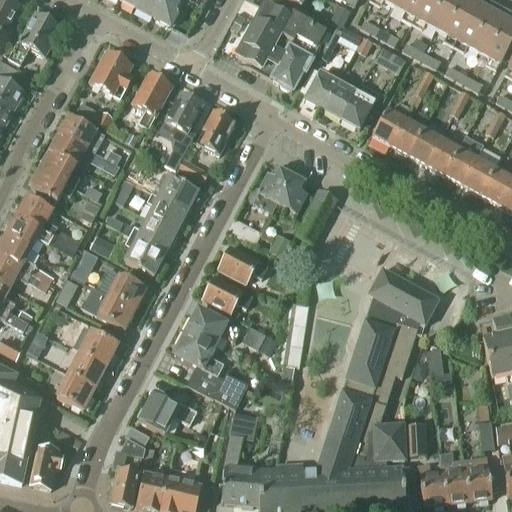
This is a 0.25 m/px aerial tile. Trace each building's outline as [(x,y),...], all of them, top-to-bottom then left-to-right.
[(0,0),(0,54),(9,39),(4,37),(19,10),(0,0)] [(118,0),(117,3),(134,13),(141,0),(118,0)] [(141,0),(134,13),(152,22),(163,0),(141,0)] [(163,0),(152,22),(169,31),(186,0),(163,0)] [(279,0),(300,12),(306,1),(310,3),(311,0),(279,0)] [(343,0),(341,5),(353,11),(359,1),(356,0),(343,0)] [(371,0),(392,12),(398,0),(371,0)] [(398,0),(392,12),(413,23),(426,0),(398,0)] [(426,0),(413,23),(435,35),(453,0),(426,0)] [(479,0),(453,0),(435,35),(456,46),(480,1),(479,0)] [(480,1),(456,46),(477,58),(502,12),(480,1)] [(263,8),(234,61),(239,64),(237,68),(262,82),(295,20),(290,16),(287,21),(263,8)] [(340,34),(349,17),(337,11),(328,28),(340,34)] [(511,17),(502,12),(477,58),(499,70),(502,65),(502,64),(511,44),(511,17)] [(34,19),(8,66),(18,72),(28,54),(43,63),(59,32),(34,19)] [(295,20),(262,82),(269,86),(269,84),(279,90),(280,92),(286,96),(288,94),(291,96),(302,77),(304,78),(311,66),(309,65),(325,36),(312,29),(295,20)] [(363,25),(359,33),(376,43),(380,34),(363,25)] [(333,33),(318,61),(326,66),(332,56),(331,55),(336,46),(339,41),(357,51),(361,42),(342,31),(340,36),(333,33)] [(380,34),(376,43),(393,52),(397,43),(380,34)] [(357,51),(354,55),(364,60),(372,47),(361,42),(357,51)] [(511,44),(502,64),(510,68),(511,64),(511,44)] [(405,48),(401,56),(418,66),(422,57),(411,51),(405,48)] [(348,53),(342,64),(348,67),(354,56),(348,53)] [(88,88),(112,102),(113,101),(119,104),(132,81),(127,78),(131,72),(105,57),(88,88)] [(422,57),(418,66),(434,75),(439,66),(422,57)] [(386,73),(397,79),(404,65),(394,59),(386,73)] [(17,76),(0,65),(0,79),(11,86),(17,76)] [(447,71),(443,80),(460,89),(465,80),(458,77),(447,71)] [(303,104),(322,114),(336,89),(341,80),(331,74),(327,81),(318,76),(303,104)] [(412,98),(416,100),(428,78),(423,75),(412,98)] [(428,78),(416,100),(421,103),(432,80),(428,78)] [(147,80),(129,111),(144,119),(137,130),(146,135),(153,123),(153,124),(170,93),(147,80)] [(336,89),(322,114),(339,124),(353,98),(358,89),(341,80),(336,89)] [(465,80),(460,89),(477,99),(482,90),(465,80)] [(0,109),(13,117),(23,98),(0,84),(0,109)] [(353,98),(339,124),(358,134),(377,100),(358,89),(353,98)] [(449,119),(453,121),(464,98),(460,96),(449,119)] [(163,127),(158,138),(170,145),(176,148),(172,155),(170,160),(180,165),(192,143),(186,139),(202,110),(180,98),(164,128),(163,127)] [(464,98),(453,121),(457,123),(469,100),(464,98)] [(511,106),(499,99),(494,108),(511,117),(511,116),(511,106)] [(411,110),(416,113),(421,103),(416,100),(411,110)] [(0,133),(3,135),(13,117),(0,109),(0,133)] [(75,119),(104,135),(111,123),(101,117),(100,119),(81,109),(75,119)] [(386,113),(370,141),(389,151),(404,124),(409,114),(400,109),(395,119),(386,113)] [(488,140),(501,118),(496,115),(484,138),(488,140)] [(201,136),(195,149),(198,150),(198,151),(217,161),(234,130),(219,122),(220,120),(212,116),(201,136)] [(501,118),(488,140),(493,142),(505,120),(501,118)] [(57,139),(93,159),(98,150),(91,146),(96,137),(67,121),(57,139)] [(404,124),(389,151),(407,161),(422,134),(404,124)] [(422,134),(407,161),(424,171),(440,143),(422,134)] [(137,142),(128,137),(123,146),(132,151),(137,142)] [(57,139),(47,157),(76,172),(81,164),(88,168),(93,159),(57,139)] [(440,143),(424,171),(443,181),(458,153),(440,143)] [(458,153),(443,181),(460,191),(476,163),(480,155),(461,146),(458,153)] [(37,175),(73,194),(78,186),(83,176),(76,172),(47,157),(37,175)] [(476,163),(460,191),(478,200),(493,173),(476,163)] [(99,172),(98,173),(113,181),(118,173),(114,170),(103,164),(103,165),(99,172)] [(177,175),(201,188),(206,178),(182,166),(177,175)] [(253,192),(245,206),(270,219),(275,209),(290,181),(274,173),(270,181),(266,179),(258,194),(253,192)] [(493,173),(478,200),(496,210),(511,182),(493,173)] [(37,175),(27,192),(56,208),(61,199),(69,203),(73,194),(37,175)] [(125,185),(138,191),(143,181),(131,175),(125,185)] [(150,199),(149,200),(185,219),(196,197),(166,181),(162,179),(151,200),(150,199)] [(290,181),(275,209),(285,215),(280,224),(290,229),(295,219),(306,201),(301,198),(306,190),(290,181)] [(511,182),(496,210),(511,218),(511,182)] [(121,184),(117,193),(128,199),(133,190),(125,187),(121,184)] [(101,199),(88,192),(84,200),(97,207),(101,199)] [(294,240),(312,249),(335,205),(317,195),(294,240)] [(151,211),(144,224),(174,241),(185,219),(149,200),(145,208),(151,211)] [(14,221),(52,241),(56,234),(46,228),(53,216),(25,201),(14,221)] [(87,206),(78,221),(91,228),(100,213),(87,206)] [(4,240),(31,255),(37,245),(47,251),(47,249),(71,262),(75,254),(60,246),(52,241),(14,221),(4,240)] [(109,221),(104,230),(118,237),(123,228),(109,221)] [(121,239),(127,243),(163,261),(174,241),(144,224),(138,236),(132,233),(126,229),(121,239)] [(241,229),(236,239),(254,249),(260,239),(241,229)] [(64,238),(60,246),(75,254),(79,247),(64,238)] [(276,239),(268,256),(281,263),(289,245),(276,239)] [(0,246),(0,262),(49,290),(53,282),(35,273),(35,272),(25,266),(31,255),(4,240),(0,246)] [(128,254),(122,267),(152,282),(163,261),(127,243),(123,251),(128,254)] [(84,255),(99,263),(104,254),(89,245),(84,255)] [(244,290),(249,280),(259,285),(265,273),(228,253),(216,276),(244,290)] [(83,255),(73,275),(86,282),(97,262),(83,255)] [(0,287),(10,293),(15,284),(26,289),(26,288),(44,298),(49,290),(0,262),(0,287)] [(301,469),(276,470),(274,471),(274,475),(256,475),(257,511),(403,511),(402,473),(385,474),(385,466),(404,465),(402,430),(378,432),(394,382),(401,384),(416,335),(418,328),(423,331),(437,306),(380,275),(367,300),(370,302),(343,385),(344,386),(340,396),(314,478),(301,478),(301,469)] [(116,279),(105,301),(134,316),(145,294),(116,279)] [(244,314),(250,303),(212,283),(200,306),(228,320),(234,309),(244,314)] [(0,287),(0,313),(9,318),(14,311),(4,305),(10,293),(0,287)] [(105,301),(95,321),(123,336),(134,316),(105,301)] [(278,369),(296,372),(304,311),(287,308),(278,369)] [(54,312),(50,321),(62,327),(66,319),(54,312)] [(0,325),(22,337),(27,328),(16,322),(9,318),(0,313),(0,325)] [(196,314),(184,337),(214,353),(220,342),(233,349),(239,337),(196,314)] [(20,315),(16,322),(27,328),(27,329),(31,321),(20,315)] [(500,321),(502,332),(508,331),(510,327),(508,319),(500,321)] [(496,333),(502,332),(500,321),(491,323),(493,331),(496,333)] [(249,332),(241,347),(257,356),(258,353),(265,341),(249,332)] [(438,332),(432,348),(443,351),(448,336),(438,332)] [(511,334),(503,337),(511,376),(511,334)] [(88,335),(76,358),(104,373),(116,350),(88,335)] [(195,371),(185,391),(212,405),(212,404),(234,415),(243,398),(251,403),(254,398),(245,393),(247,390),(224,378),(221,384),(216,381),(222,370),(209,364),(214,353),(184,337),(172,360),(195,371)] [(481,341),(490,383),(504,380),(506,390),(511,388),(511,376),(503,337),(481,341)] [(265,341),(258,353),(270,359),(277,347),(265,341)] [(0,356),(14,365),(20,354),(2,343),(0,346),(0,356)] [(31,347),(26,357),(36,363),(42,353),(31,347)] [(442,379),(439,354),(425,356),(428,380),(442,379)] [(76,358),(65,380),(93,395),(104,373),(76,358)] [(0,485),(20,490),(39,404),(36,402),(10,389),(15,380),(0,372),(0,485)] [(10,389),(36,402),(41,392),(16,380),(16,381),(15,380),(10,389)] [(65,380),(54,401),(82,416),(93,395),(65,380)] [(137,426),(165,440),(173,424),(188,432),(195,418),(179,410),(176,415),(150,401),(137,426)] [(477,426),(487,425),(486,410),(476,411),(477,426)] [(220,508),(257,511),(256,475),(236,474),(241,443),(248,444),(252,422),(233,419),(229,441),(222,472),(220,508)] [(481,456),(492,454),(489,429),(477,430),(481,456)] [(130,431),(123,442),(142,452),(148,442),(130,431)] [(425,461),(423,431),(405,432),(407,462),(425,461)] [(494,432),(496,449),(508,448),(506,431),(494,432)] [(77,452),(80,446),(59,435),(57,446),(77,452)] [(108,508),(125,511),(130,511),(138,478),(121,475),(124,460),(142,463),(143,454),(126,445),(119,456),(115,456),(110,475),(116,476),(108,508)] [(36,454),(28,491),(50,495),(54,475),(58,476),(61,464),(57,463),(58,459),(52,457),(53,453),(43,451),(42,455),(36,454)] [(153,454),(145,452),(141,466),(150,468),(153,454)] [(206,465),(214,467),(216,458),(208,456),(206,465)] [(438,459),(445,510),(467,507),(463,475),(447,477),(446,470),(451,469),(450,458),(438,459)] [(511,458),(501,460),(506,502),(511,501),(511,458)] [(421,511),(429,511),(445,510),(438,459),(441,477),(429,479),(428,469),(416,471),(421,511)] [(463,475),(467,507),(491,504),(485,462),(461,465),(463,475)] [(143,478),(134,511),(160,511),(168,479),(153,475),(145,476),(145,478),(143,478)] [(168,479),(160,511),(194,511),(199,490),(182,487),(183,482),(168,479)]
